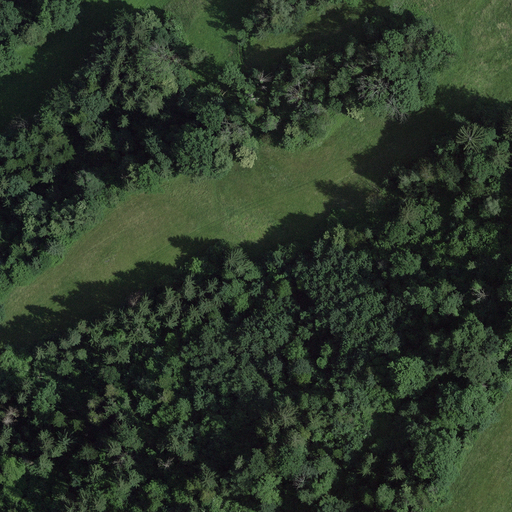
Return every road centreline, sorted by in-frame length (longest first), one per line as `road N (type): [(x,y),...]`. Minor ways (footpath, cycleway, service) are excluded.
road 1 (track): [(261,0),(226,113),(218,179)]
road 2 (track): [(394,413),(310,511)]
